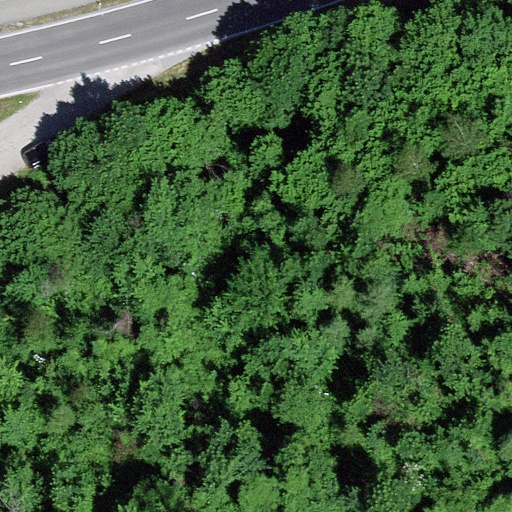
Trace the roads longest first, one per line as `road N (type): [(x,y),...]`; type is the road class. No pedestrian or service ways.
road 1 (track): [(208,8),(0,150)]
road 2 (secondary): [(0,66),(236,0)]
